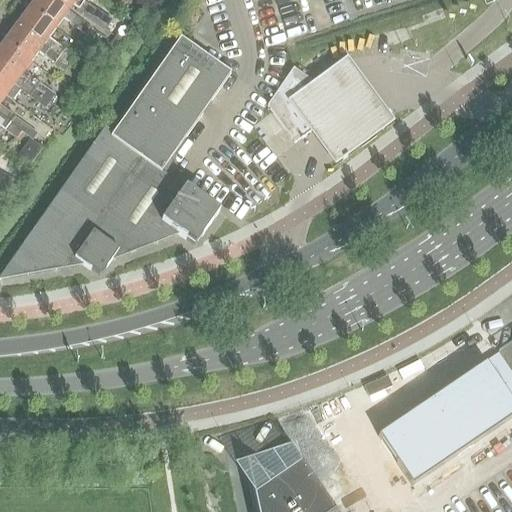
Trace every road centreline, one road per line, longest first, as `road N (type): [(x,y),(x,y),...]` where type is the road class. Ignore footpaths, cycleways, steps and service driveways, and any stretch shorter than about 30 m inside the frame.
road 1 (primary): [(0,386),(120,378),(250,350),(362,299),(511,203)]
road 2 (primary): [(277,267),(132,324),(0,348)]
road 3 (primary): [(511,114),(341,240),(277,267)]
